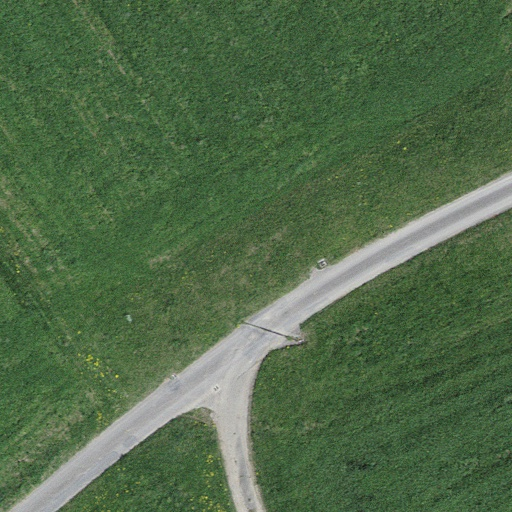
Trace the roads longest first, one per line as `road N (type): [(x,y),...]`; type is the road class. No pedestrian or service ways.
road 1 (track): [(31,511),(139,420),(305,302),(511,189)]
road 2 (track): [(220,363),(252,511)]
